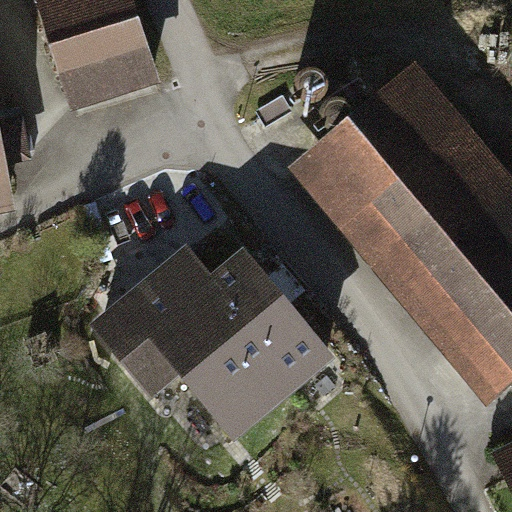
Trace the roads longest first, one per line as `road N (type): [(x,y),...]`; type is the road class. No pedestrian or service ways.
road 1 (residential): [(211,130),(374,335),(474,511)]
road 2 (residential): [(211,130),(0,220)]
road 3 (residential): [(163,0),(194,64),(211,130)]
